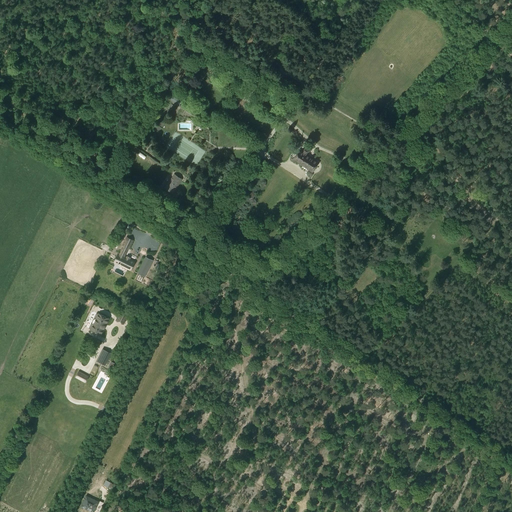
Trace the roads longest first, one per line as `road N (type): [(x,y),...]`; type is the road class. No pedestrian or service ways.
road 1 (unclassified): [(511,459),(193,247)]
road 2 (unclassified): [(62,511),(193,247)]
road 3 (unclassified): [(193,247),(0,118)]
